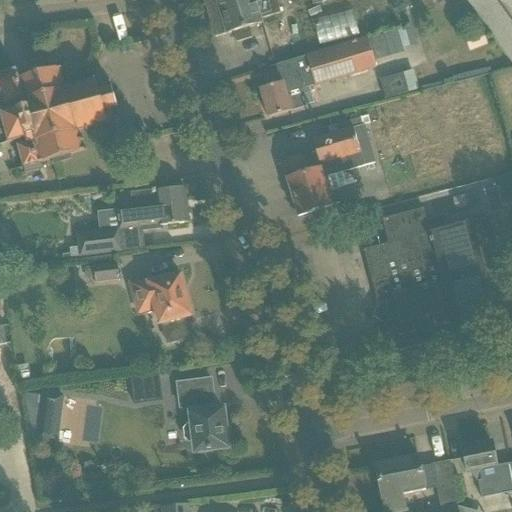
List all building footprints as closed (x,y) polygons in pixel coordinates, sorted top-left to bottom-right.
[(270,0),(215,0),(226,35),(233,33),(236,44),(252,39),(249,29),(261,25),(259,20),(280,14),(275,0),(271,0),(270,0)] [(464,0),(465,0),(472,10),(485,0),(464,0)] [(485,0),(472,10),(479,20),(498,5),(494,0),(485,0)] [(479,20),(486,29),(505,15),(498,5),(479,20)] [(358,11),(314,17),(317,42),(361,36),(358,11)] [(486,29),(493,39),(511,25),(511,24),(505,15),(486,29)] [(511,25),(493,39),(504,54),(511,48),(511,25)] [(482,34),(463,41),(468,53),(486,46),(482,34)] [(314,88),(376,69),(368,41),(306,58),(275,67),(281,84),(259,90),(267,119),(307,108),(307,106),(313,104),(309,89),(314,87),(314,88)] [(229,65),(253,64),(253,49),(228,49),(229,65)] [(94,82),(93,77),(91,77),(92,82),(84,84),(83,80),(81,80),(82,85),(74,87),(73,83),(71,83),(72,88),(64,89),(61,81),(66,80),(65,78),(61,79),(58,71),(63,69),(62,67),(46,72),(44,68),(27,73),(28,77),(18,80),(15,71),(0,74),(0,97),(2,97),(4,106),(15,103),(16,109),(0,113),(0,118),(7,144),(15,142),(17,147),(16,147),(22,169),(23,168),(25,175),(42,170),(40,163),(51,160),(53,165),(70,160),(69,156),(86,151),(85,149),(81,150),(79,142),(82,141),(82,139),(78,140),(75,131),(84,129),(85,133),(87,133),(86,129),(94,126),(95,131),(97,130),(96,126),(104,124),(105,128),(107,127),(106,122),(109,121),(112,117),(110,113),(107,112),(117,109),(110,87),(101,90),(103,87),(102,83),(98,81),(94,82)] [(409,94),(404,75),(381,82),(386,101),(409,94)] [(303,158),(282,164),(287,181),(286,181),(297,218),(298,218),(298,217),(324,210),(331,208),(322,180),(343,174),(363,168),(374,165),(363,127),(348,131),(345,122),(336,125),(339,134),(311,142),(315,156),(304,159),(303,158)] [(188,223),(184,188),(155,192),(156,206),(116,210),(119,230),(142,227),(142,232),(159,230),(159,227),(188,223)] [(470,223),(446,229),(429,234),(426,222),(423,209),(381,220),(388,245),(363,251),(377,303),(378,306),(371,317),(373,318),(381,323),(382,323),(390,354),(395,353),(449,338),(457,336),(484,329),(511,321),(511,306),(502,269),(498,253),(489,218),(470,223)] [(443,217),(426,222),(429,234),(446,229),(443,217)] [(123,254),(120,236),(96,239),(95,232),(77,234),(80,259),(123,254)] [(2,258),(3,267),(34,263),(33,250),(19,252),(19,256),(2,258)] [(119,281),(118,263),(93,266),(95,284),(119,281)] [(180,276),(153,283),(152,277),(128,283),(137,317),(155,312),(159,325),(161,324),(167,344),(188,339),(183,319),(190,317),(183,290),(184,287),(182,280),(180,278),(180,276)] [(133,405),(162,402),(159,377),(130,381),(133,405)] [(210,381),(190,383),(177,385),(180,409),(193,407),(194,415),(190,415),(191,426),(187,427),(184,431),(185,439),(189,442),(193,442),(195,453),(227,449),(222,411),(212,412),(212,405),(213,405),(210,381)] [(461,450),(466,473),(478,470),(482,486),(479,486),(482,498),(511,491),(511,480),(509,464),(495,467),(491,444),(461,450)] [(425,491),(420,468),(418,458),(375,467),(383,511),(391,511),(403,510),(402,503),(400,496),(425,491)] [(432,465),(440,509),(458,505),(453,482),(449,462),(432,465)]
